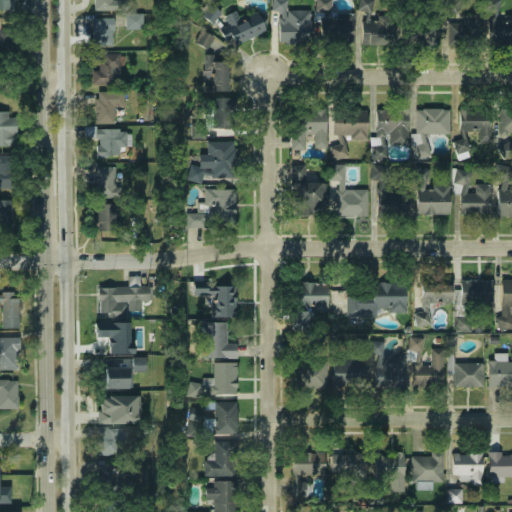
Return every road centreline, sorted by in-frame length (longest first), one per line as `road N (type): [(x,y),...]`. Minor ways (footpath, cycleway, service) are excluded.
road 1 (secondary): [(65,511),(62,0)]
road 2 (secondary): [(42,0),(44,511)]
road 3 (residential): [(270,511),(270,75)]
road 4 (residential): [(511,249),(270,249),(160,259)]
road 5 (residential): [(511,77),(270,75)]
road 6 (residential): [(511,419),(272,420)]
